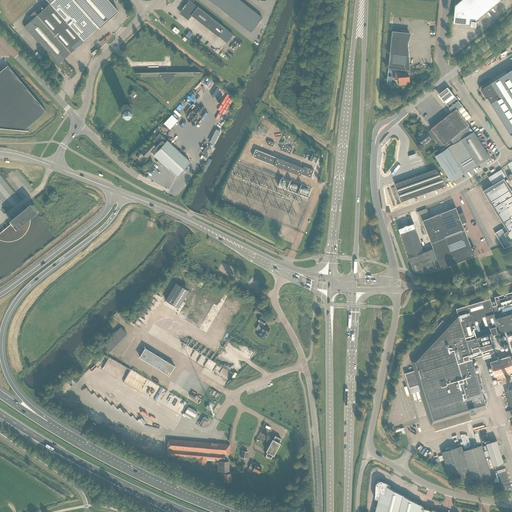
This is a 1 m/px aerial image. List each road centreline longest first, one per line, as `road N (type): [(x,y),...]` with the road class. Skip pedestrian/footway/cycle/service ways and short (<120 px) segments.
road 1 (trunk): [(357,0),(329,277)]
road 2 (trunk): [(355,266),(365,0)]
road 3 (trunk): [(328,288),(328,511)]
road 4 (unclassified): [(319,511),(309,383),(273,296)]
road 5 (trunk): [(345,511),(354,289)]
road 6 (motorway): [(0,413),(185,511)]
road 7 (motorway): [(0,343),(21,293),(105,226),(126,194)]
road 8 (motorway): [(221,511),(46,424)]
road 9 (unclassified): [(365,452),(395,286)]
road 10 (motorway): [(116,190),(99,219),(0,295)]
road 11 (unclassified): [(511,507),(440,492),(365,452)]
road 12 (trunk): [(199,225),(328,288)]
road 13 (unclassified): [(380,219),(448,194),(507,157)]
road 14 (trunk): [(329,277),(199,225)]
road 15 (unclassified): [(75,122),(98,61),(146,12)]
